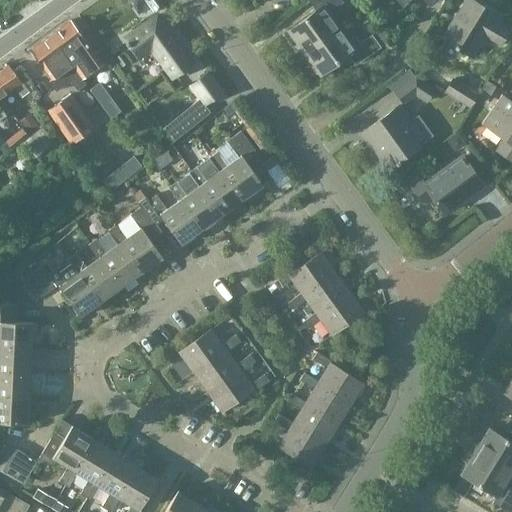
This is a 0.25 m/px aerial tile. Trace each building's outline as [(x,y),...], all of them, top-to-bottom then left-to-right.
[(288,31),(304,53),(337,28),(328,16),(344,4),(340,0),(307,0),(316,11),(288,31)] [(483,34),(499,43),(506,31),(491,22),(495,14),(471,0),(464,0),(455,14),(458,16),(443,41),(470,56),(483,34)] [(136,58),(149,49),(171,79),(190,64),(155,15),(122,39),(136,58)] [(68,20),(49,35),(70,64),(78,74),(94,63),(95,57),(68,20)] [(346,40),(337,28),(304,53),(319,75),(346,55),(354,65),(378,47),(370,36),(359,44),(353,35),(346,40)] [(78,74),(70,64),(49,35),(29,49),(50,79),(58,89),(69,81),(76,90),(84,84),(77,75),(78,74)] [(7,66),(0,71),(0,96),(13,87),(20,97),(26,93),(7,66)] [(206,72),(189,85),(203,104),(220,92),(206,72)] [(413,94),(424,101),(431,90),(414,78),(394,92),(401,102),(413,94)] [(450,79),(443,91),(468,106),(475,94),(450,79)] [(103,90),(94,97),(110,117),(119,111),(103,90)] [(91,126),(68,94),(45,111),(69,143),(91,126)] [(511,103),(499,95),(479,124),(501,140),(494,151),(511,163),(511,103)] [(372,140),(368,143),(386,167),(416,145),(402,125),(408,121),(396,106),(364,130),(372,140)] [(247,124),(224,141),(230,148),(219,156),(215,151),(207,157),(217,171),(217,172),(219,170),(240,199),(261,185),(259,182),(271,174),(272,175),(280,170),(247,124)] [(4,141),(12,150),(20,143),(28,136),(21,128),(4,141)] [(37,128),(28,136),(20,143),(33,158),(50,143),(37,128)] [(421,201),(429,195),(441,212),(480,183),(461,157),(423,184),(419,180),(411,187),(421,201)] [(220,214),(240,199),(219,170),(217,172),(217,171),(205,180),(195,166),(186,172),(196,186),(198,185),(220,214)] [(177,200),(179,199),(200,228),(220,214),(198,185),(196,186),(185,194),(175,180),(167,186),(177,200)] [(200,228),(179,199),(177,200),(164,209),(155,195),(147,201),(144,196),(135,203),(138,207),(158,233),(167,227),(179,244),(200,228)] [(106,230),(116,244),(118,243),(140,272),(161,257),(149,240),(158,233),(138,207),(128,214),(138,228),(125,238),(114,224),(106,230)] [(96,258),(98,257),(120,287),(140,272),(118,243),(116,244),(104,252),(94,239),(86,244),(96,258)] [(300,293),(301,295),(333,272),(318,251),(286,274),(285,272),(271,283),(276,290),(290,280),(299,293),(300,293)] [(100,301),(120,287),(98,257),(96,258),(84,266),(74,253),(66,259),(75,273),(76,273),(78,272),(100,301)] [(39,266),(29,274),(44,295),(54,287),(39,266)] [(76,273),(75,273),(64,281),(54,268),(46,274),(56,287),(58,286),(80,316),(100,301),(78,272),(76,273)] [(304,299),(314,313),(314,312),(316,315),(348,291),(333,272),(301,295),(300,293),(299,293),(286,303),(291,309),(304,299)] [(29,274),(20,281),(34,302),(44,295),(29,274)] [(316,315),(314,312),(314,313),(301,322),(306,329),(319,319),(331,336),(363,312),(348,291),(316,315)] [(31,323),(15,322),(15,305),(0,303),(0,347),(30,348),(31,323)] [(225,352),(225,351),(238,341),(233,335),(220,345),(208,329),(177,352),(192,373),(223,349),(225,352)] [(0,372),(29,373),(30,348),(0,347),(0,372)] [(235,365),(225,351),(225,352),(223,349),(192,373),(206,393),(238,370),(239,372),(240,372),(253,362),(248,355),(235,365)] [(325,367),(317,381),(316,383),(350,405),(364,384),(330,363),(331,361),(316,352),(312,359),(325,367)] [(263,374),(249,385),(240,372),(239,372),(238,370),(206,393),(221,413),(253,390),(254,392),(268,381),(263,374)] [(0,397),(28,398),(29,373),(0,372),(0,397)] [(298,380),(312,389),(304,402),(303,404),(338,426),(350,405),(316,383),(317,381),(303,372),(298,380)] [(511,375),(502,392),(511,398),(511,375)] [(291,423),(290,426),(325,447),(338,426),(303,404),(304,402),(290,393),(286,400),(299,409),(291,423)] [(0,397),(0,437),(2,438),(3,423),(27,424),(28,398),(0,397)] [(325,447),(290,426),(291,423),(277,414),(273,422),(286,430),(276,447),(312,468),(325,447)] [(69,426),(60,442),(50,436),(34,463),(45,469),(51,458),(66,467),(57,482),(66,487),(75,473),(75,472),(73,471),(92,439),(69,426)] [(511,444),(486,429),(473,452),(508,473),(511,467),(511,444)] [(113,452),(92,439),(73,471),(75,472),(75,473),(87,480),(79,494),(88,500),(96,486),(96,485),(94,484),(113,452)] [(1,470),(12,476),(25,454),(15,448),(1,470)] [(134,465),(113,452),(94,484),(96,485),(96,486),(109,493),(100,507),(108,511),(109,511),(118,499),(118,498),(116,497),(134,465)] [(511,511),(511,492),(501,486),(508,473),(473,452),(459,474),(495,496),(490,503),(505,511),(511,511)] [(25,454),(12,476),(21,482),(34,460),(25,454)] [(138,510),(157,478),(134,465),(116,497),(118,498),(118,499),(130,506),(125,511),(139,511),(140,511),(138,510)] [(0,511),(1,511),(11,497),(0,489),(0,511)] [(194,511),(198,505),(177,492),(164,511),(194,511)] [(24,511),(28,506),(13,497),(3,511),(24,511)]
